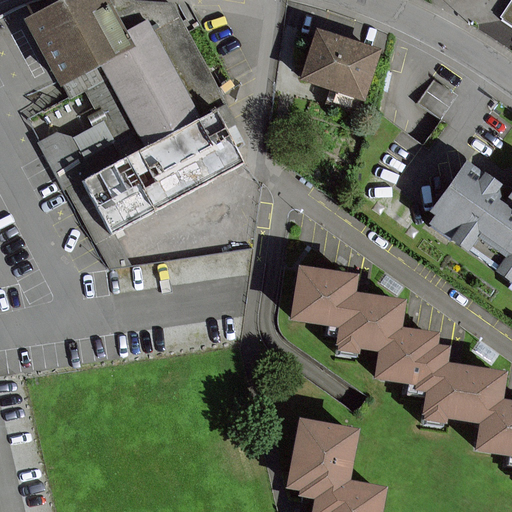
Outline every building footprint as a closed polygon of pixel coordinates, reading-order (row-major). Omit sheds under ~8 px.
[(65,0),(25,21),(69,99),(84,93),(99,122),(121,110),(135,131),(166,128),(188,97),(182,88),(211,72),(171,5),(133,2),(130,0),(65,0)] [(511,0),(509,0),(496,25),(511,34),(511,0)] [(373,54),(316,35),(310,53),(302,79),(332,89),(327,104),(353,113),(358,98),(359,98),(373,54)] [(219,106),(80,176),(107,240),(248,174),(219,106)] [(464,169),(433,213),(437,216),(429,227),(450,243),(452,239),(509,280),(507,284),(511,287),(511,197),(502,212),(497,208),(492,204),(495,200),(493,190),(464,169)] [(284,322),(344,330),(341,350),(370,354),(382,356),(385,332),(394,333),(398,304),(348,297),(349,291),(350,280),(290,272),(284,322)] [(382,356),(370,354),(366,383),(418,389),(415,421),(471,428),(482,429),(485,402),(493,403),(496,373),(439,367),(440,358),(442,339),(394,333),(385,332),(382,356)] [(482,429),(471,428),(468,457),(511,462),(511,405),(493,403),(485,402),(482,429)] [(318,511),(373,511),(377,489),(341,484),(349,432),(296,425),(287,488),(308,491),(322,493),(318,511)]
